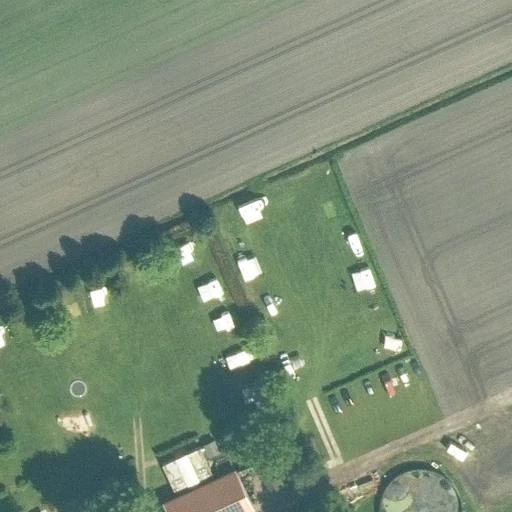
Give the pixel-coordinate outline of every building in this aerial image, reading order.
[(170,274),(190,270),(186,251),(166,255),(170,274)] [(342,402),(327,403),(328,416),(342,415),(342,402)] [(161,463),(174,492),(212,475),(199,446),(161,463)] [(159,498),(165,511),(239,511),(252,506),(234,465),(232,465),(226,451),(212,457),(217,472),(159,498)] [(255,465),(266,490),(283,482),(272,457),(255,465)] [(458,511),(458,500),(454,488),(446,478),(436,471),(424,467),(411,468),(399,472),(389,480),(382,490),(378,502),(378,511),(458,511)]
